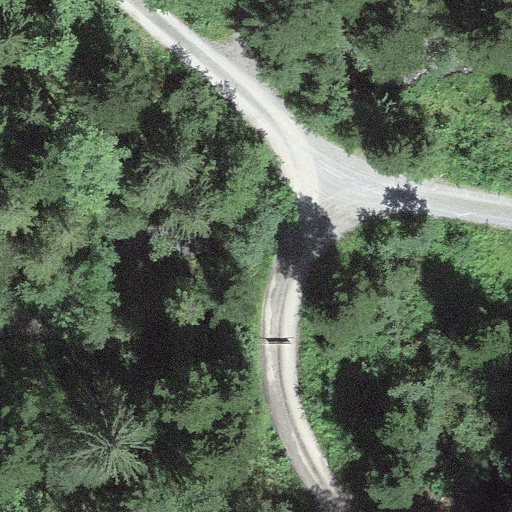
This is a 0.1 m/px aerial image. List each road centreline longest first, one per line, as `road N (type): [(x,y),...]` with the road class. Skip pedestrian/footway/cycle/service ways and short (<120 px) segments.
road 1 (track): [(511,206),(386,198),(309,179),(132,0)]
road 2 (track): [(309,179),(266,337),(298,442),(341,511)]
road 3 (track): [(259,128),(254,0)]
